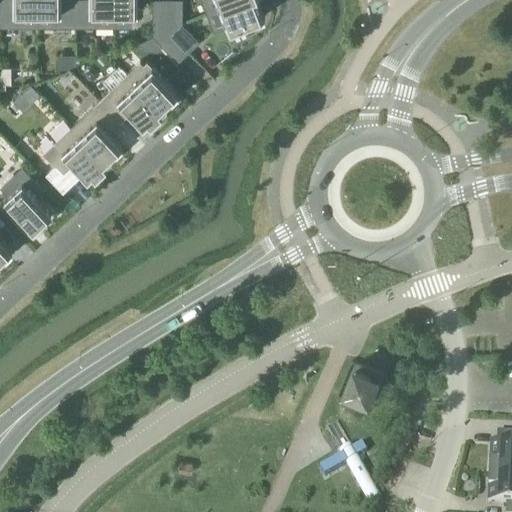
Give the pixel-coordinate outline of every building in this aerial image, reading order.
[(20,25),(37,25),(37,0),(0,0),(0,22),(20,22),(20,25)] [(37,0),(37,25),(55,25),(55,22),(76,22),(75,0),(37,0)] [(75,0),(76,22),(96,22),(96,25),(114,25),(113,0),(75,0)] [(113,0),(114,25),(131,25),(131,12),(137,12),(137,0),(113,0)] [(152,0),(153,35),(168,29),(167,0),(152,0)] [(182,0),(167,0),(168,29),(183,23),(182,0)] [(202,0),(208,13),(240,0),(202,0)] [(240,0),(208,13),(214,29),(227,24),(230,30),(258,19),(265,16),(261,6),(261,7),(257,0),(240,0)] [(183,23),(168,29),(189,51),(200,41),(183,23)] [(168,29),(153,35),(178,62),(189,51),(168,29)] [(140,61),(127,74),(162,110),(161,108),(170,99),(170,100),(178,92),(173,87),(147,60),(143,64),(140,61)] [(162,110),(127,74),(111,89),(110,88),(109,89),(130,111),(138,120),(143,126),(150,119),(151,121),(162,110)] [(27,107),(41,91),(31,82),(17,97),(27,107)] [(109,89),(99,99),(120,121),(130,111),(109,89)] [(65,112),(73,121),(93,104),(85,95),(65,112)] [(120,121),(99,99),(93,105),(89,109),(109,131),(120,121)] [(89,109),(71,126),(106,163),(107,162),(105,161),(115,152),(123,145),(118,139),(117,140),(109,131),(89,109)] [(106,163),(71,126),(54,142),(75,164),(83,172),(83,173),(88,178),(94,172),(96,173),(106,163)] [(44,152),(46,155),(46,156),(64,174),(75,164),(54,142),(44,152)] [(13,174),(1,186),(8,194),(4,198),(29,224),(28,224),(33,229),(41,222),(51,212),(36,196),(44,189),(31,176),(24,183),(22,181),(21,182),(13,174)] [(0,260),(5,256),(12,249),(8,244),(7,244),(0,235),(0,260)] [(349,387),(364,393),(370,379),(355,372),(349,387)] [(491,445),(489,475),(511,475),(511,434),(503,434),(502,446),(491,445)] [(381,499),(371,482),(358,458),(366,454),(361,445),(347,454),(319,469),(324,478),(345,466),(368,506),(377,507),(381,499)] [(511,511),(511,475),(489,475),(487,504),(511,506),(510,511),(511,511)]
